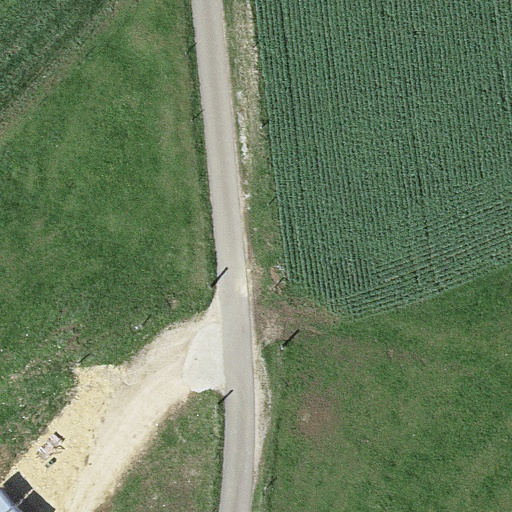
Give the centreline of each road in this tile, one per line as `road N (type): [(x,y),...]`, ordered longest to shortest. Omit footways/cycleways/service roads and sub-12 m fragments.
road 1 (trunk): [(109,511),(0,36)]
road 2 (track): [(77,511),(152,393),(238,348)]
